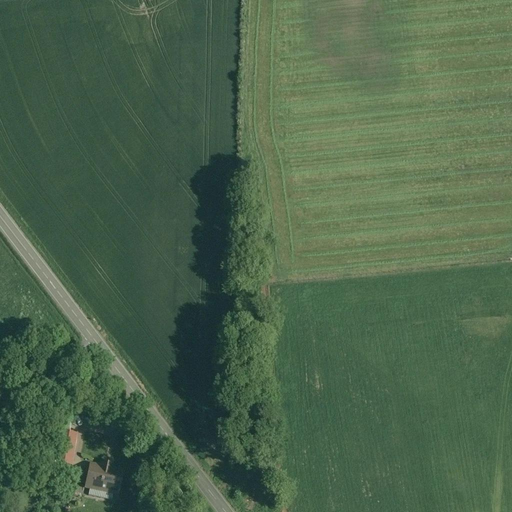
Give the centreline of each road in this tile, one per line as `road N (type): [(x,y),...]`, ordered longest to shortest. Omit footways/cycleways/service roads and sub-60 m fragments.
road 1 (secondary): [(101,351),(223,511)]
road 2 (secondary): [(0,215),(101,351)]
